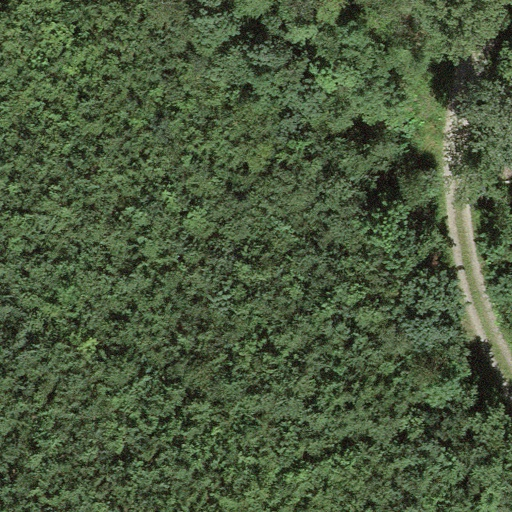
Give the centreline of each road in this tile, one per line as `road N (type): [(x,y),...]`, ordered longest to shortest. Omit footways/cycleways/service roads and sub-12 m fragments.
road 1 (track): [(0,285),(108,349),(339,431),(370,430),(493,358)]
road 2 (track): [(511,389),(464,311),(447,200),(461,87),(495,0)]
